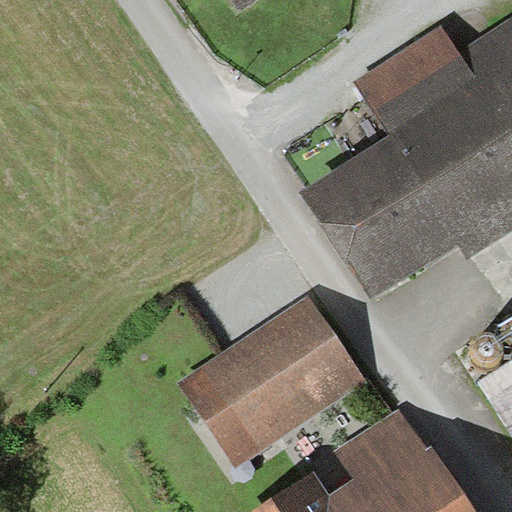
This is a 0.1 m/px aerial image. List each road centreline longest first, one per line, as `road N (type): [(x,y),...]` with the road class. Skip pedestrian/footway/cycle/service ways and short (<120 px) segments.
road 1 (residential): [(505,511),(139,0)]
road 2 (unknown): [(464,0),(248,151)]
